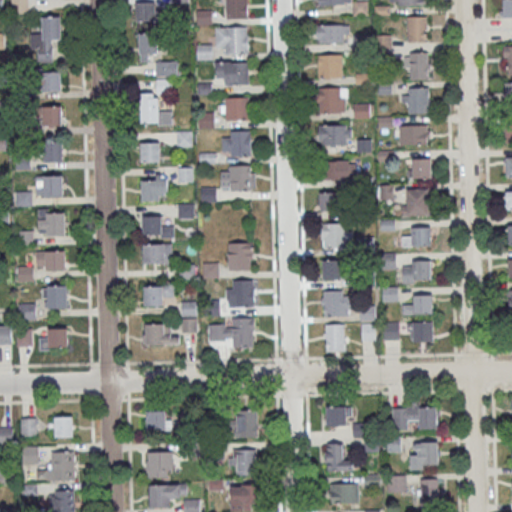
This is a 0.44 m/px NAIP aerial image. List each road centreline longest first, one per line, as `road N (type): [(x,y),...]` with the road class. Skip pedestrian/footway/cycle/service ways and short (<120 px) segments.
road 1 (residential): [(279,0),(294,511)]
road 2 (residential): [(96,0),(110,511)]
road 3 (residential): [(511,370),(0,384)]
road 4 (residential): [(465,0),(478,511)]
